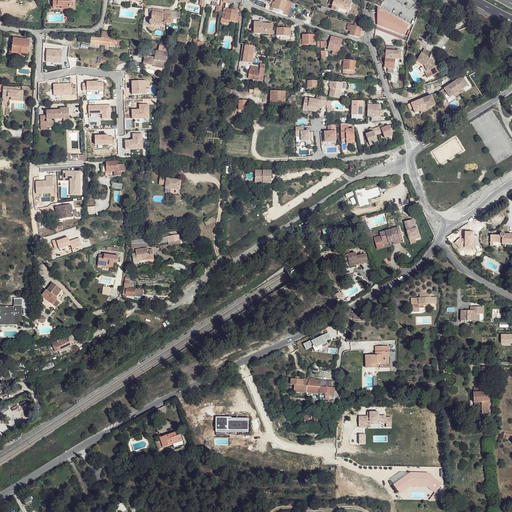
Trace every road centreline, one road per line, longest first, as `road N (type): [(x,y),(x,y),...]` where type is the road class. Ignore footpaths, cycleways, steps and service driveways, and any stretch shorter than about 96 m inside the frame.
road 1 (residential): [(170,309),(223,263),(352,180),(410,164)]
road 2 (tertiary): [(241,362),(0,495)]
road 3 (tertiary): [(439,238),(423,263),(390,284),(241,362)]
road 4 (residential): [(241,362),(275,439),(328,451)]
road 5 (residential): [(31,165),(39,31)]
road 6 (residential): [(245,0),(368,40)]
